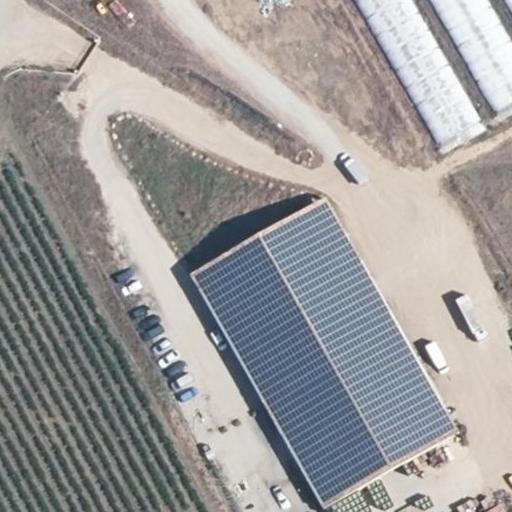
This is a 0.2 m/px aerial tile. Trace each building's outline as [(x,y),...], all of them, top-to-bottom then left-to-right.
[(404,0),(351,0),(430,149),(472,127),(404,0)] [(493,116),(511,108),(511,53),(490,0),(487,0),(446,17),(449,23),(473,13),(482,35),(463,43),(493,116)] [(511,0),(503,0),(511,16),(511,0)] [(511,166),(457,196),(511,298),(511,166)] [(304,228),(432,466),(454,454),(327,216),(304,228)] [(304,228),(212,278),(338,511),(346,511),(432,466),(304,228)] [(309,511),(338,511),(212,278),(190,289),(309,511)]
